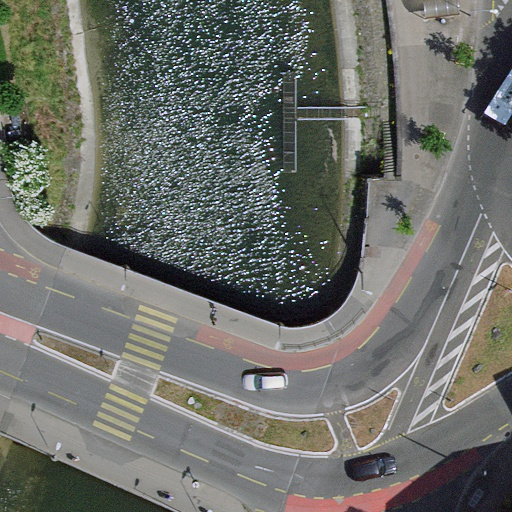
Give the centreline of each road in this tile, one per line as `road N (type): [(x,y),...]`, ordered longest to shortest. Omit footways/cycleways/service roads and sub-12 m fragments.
road 1 (primary): [(503,139),(392,350),(363,374),(323,389),(282,387),(0,279)]
road 2 (primary): [(0,360),(277,478),(365,480)]
road 3 (primary): [(365,480),(511,399)]
